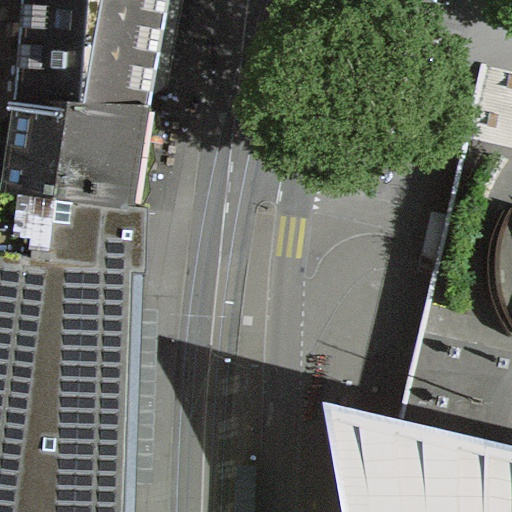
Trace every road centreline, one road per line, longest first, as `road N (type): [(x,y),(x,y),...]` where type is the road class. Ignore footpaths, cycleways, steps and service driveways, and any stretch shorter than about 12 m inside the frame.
road 1 (residential): [(278,511),(298,180),(252,93)]
road 2 (residential): [(252,93),(207,323),(199,511)]
